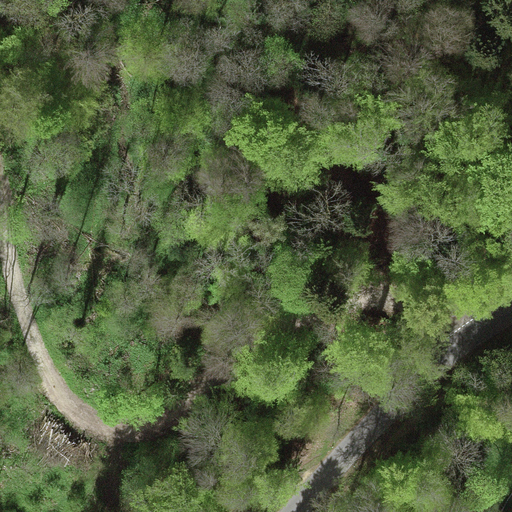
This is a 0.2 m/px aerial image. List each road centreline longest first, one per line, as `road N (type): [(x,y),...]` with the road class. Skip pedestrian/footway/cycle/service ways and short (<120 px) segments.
road 1 (track): [(472,329),(432,304),(353,296),(305,310),(148,422)]
road 2 (tertiary): [(296,511),(431,363),(511,306)]
road 3 (track): [(148,422),(87,406),(62,380),(20,287),(0,192)]
